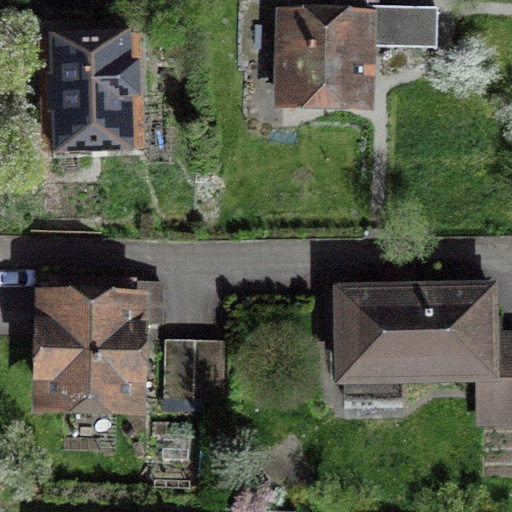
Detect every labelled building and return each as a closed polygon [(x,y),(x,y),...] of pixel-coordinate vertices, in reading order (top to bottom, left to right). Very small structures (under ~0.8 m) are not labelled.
[(384,24),(289,25),(290,118),(385,117),(384,24)] [(75,50),(74,166),(153,167),(153,51),(75,50)] [(496,288),(321,291),(322,333),(333,333),(334,393),(473,391),(498,390),(497,335),(496,288)] [(36,298),(33,407),(131,409),(134,301),(36,298)] [(511,334),(497,335),(498,390),(473,391),(473,428),(511,427),(511,334)] [(221,346),(172,344),(169,398),(219,400),(221,346)]
